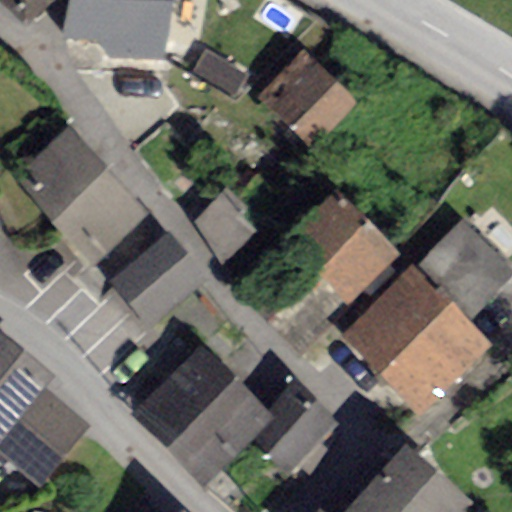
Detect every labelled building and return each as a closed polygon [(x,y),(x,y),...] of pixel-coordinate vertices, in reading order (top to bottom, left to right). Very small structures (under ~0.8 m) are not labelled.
[(0,0),(0,12),(23,33),(44,10),(33,0),(0,0)] [(161,0),(78,0),(74,67),(156,73),(161,0)] [(343,124),(298,69),(253,106),(298,161),(343,124)] [(137,231),(64,146),(17,186),(90,271),(137,231)] [(227,188),(193,223),(220,266),(255,234),(236,219),(247,207),(227,188)] [(326,218),(246,301),(304,356),(384,273),(326,218)] [(511,271),(476,231),(433,269),(477,318),(511,286),(511,271)] [(206,298),(168,246),(118,283),(157,334),(206,298)] [(473,362),(403,287),(337,348),(407,423),(473,362)] [(267,424),(197,357),(132,424),(201,491),(267,424)] [(0,358),(0,459),(37,485),(74,434),(34,405),(45,390),(0,358)] [(331,429),(292,395),(249,446),(288,479),(331,429)] [(442,511),(392,468),(354,511),(442,511)]
